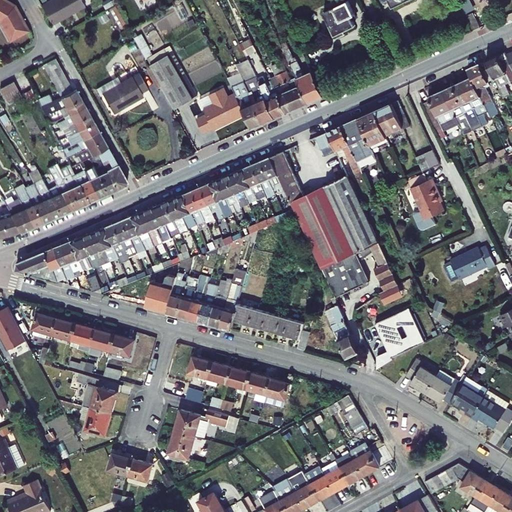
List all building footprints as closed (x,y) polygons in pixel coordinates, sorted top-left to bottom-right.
[(0,0),(0,22),(10,41),(30,31),(30,30),(19,11),(18,12),(13,3),(8,0),(0,0)] [(86,6),(82,0),(50,0),(41,5),(52,25),(86,6)] [(355,15),(348,0),(324,12),(333,31),(332,32),(335,39),(346,34),(344,31),(356,25),(351,16),(355,15)] [(472,31),(459,4),(451,7),(464,35),(472,31)] [(126,24),(115,5),(109,9),(120,28),(126,24)] [(472,31),(480,27),(473,13),(465,17),(472,31)] [(165,16),(166,26),(179,25),(178,15),(165,16)] [(147,58),(153,55),(141,33),(134,37),(146,59),(147,58)] [(257,51),(251,39),(241,44),(247,57),(257,51)] [(172,50),(169,45),(164,48),(167,53),(172,50)] [(147,58),(176,109),(193,99),(193,98),(198,95),(172,50),(167,53),(164,48),(153,55),(147,58)] [(290,50),(284,52),(297,78),(309,103),(325,96),(313,71),(305,75),(296,57),(294,58),(290,50)] [(511,66),(507,55),(505,52),(487,60),(504,98),(511,94),(506,84),(511,81),(511,66)] [(59,63),(56,58),(44,64),(47,70),(59,63)] [(240,62),(244,72),(233,76),(235,83),(258,75),(253,58),(240,62)] [(282,61),(277,63),(299,108),(309,103),(297,78),(291,80),(282,61)] [(62,69),(59,63),(47,70),(50,75),(62,69)] [(299,108),(277,63),(272,66),(277,76),(271,79),(272,80),(288,112),(289,112),(299,108)] [(490,85),(480,63),(468,69),(472,76),(485,104),(486,104),(490,114),(497,110),(486,87),(490,85)] [(161,86),(151,67),(147,69),(158,88),(161,86)] [(325,96),(333,93),(321,68),(313,71),(325,96)] [(65,74),(62,69),(50,75),(53,81),(65,74)] [(103,94),(113,112),(143,95),(142,92),(148,88),(139,73),(122,83),(116,86),(112,79),(96,89),(100,95),(103,94)] [(68,80),(65,74),(53,81),(56,86),(68,80)] [(118,76),(112,79),(116,86),(122,83),(118,76)] [(485,104),(472,76),(462,81),(471,100),(479,116),(488,112),(485,104)] [(276,117),(258,79),(257,77),(245,83),(265,122),(276,117)] [(288,112),(272,80),(267,83),(263,77),(258,79),(276,117),(288,112)] [(1,87),(8,101),(21,94),(14,80),(5,85),(1,87)] [(71,85),(68,80),(56,86),(59,92),(71,85)] [(265,122),(245,83),(244,81),(233,87),(236,93),(246,113),(253,127),(265,122)] [(471,100),(462,81),(453,85),(462,105),(467,117),(471,117),(476,127),(483,125),(480,120),(479,116),(471,100)] [(74,91),(71,85),(59,92),(62,97),(74,91)] [(467,117),(462,105),(453,85),(443,90),(452,109),(456,117),(459,124),(464,135),(474,130),(467,117)] [(246,113),(236,93),(229,96),(224,87),(200,99),(207,114),(197,119),(204,133),(214,128),(214,129),(246,113)] [(24,93),(27,100),(36,95),(32,89),(24,93)] [(82,97),(77,89),(74,91),(62,97),(61,97),(53,101),(47,105),(46,103),(41,105),(46,115),(60,109),(66,106),(82,97)] [(452,109),(443,90),(429,97),(431,101),(424,104),(436,130),(443,127),(441,124),(456,117),(452,109)] [(49,93),(38,99),(41,105),(46,103),(47,105),(53,101),(49,93)] [(21,94),(8,101),(9,104),(23,97),(21,94)] [(86,106),(82,97),(66,106),(60,109),(64,117),(66,116),(86,106)] [(405,113),(399,100),(392,103),(398,116),(405,113)] [(398,116),(392,103),(375,110),(386,135),(403,127),(399,117),(398,116)] [(91,114),(86,106),(66,116),(67,119),(58,123),(61,129),(63,128),(91,114)] [(386,135),(375,110),(359,118),(371,145),(388,137),(386,135)] [(16,130),(6,112),(0,116),(0,117),(9,134),(16,130)] [(95,122),(91,114),(63,128),(68,136),(79,130),(95,122)] [(411,126),(405,114),(399,117),(403,127),(404,129),(411,126)] [(459,124),(456,117),(441,124),(443,127),(444,130),(459,124)] [(371,145),(359,118),(342,125),(358,161),(375,153),(374,150),(371,145)] [(95,122),(79,130),(81,134),(83,138),(100,130),(95,122)] [(358,161),(342,125),(328,132),(334,144),(337,151),(344,147),(347,154),(356,173),(363,170),(361,167),(358,161)] [(83,138),(77,141),(79,145),(68,151),(70,155),(71,155),(88,147),(104,138),(100,130),(83,138)] [(334,144),(328,132),(315,137),(321,150),(334,144)] [(83,138),(81,134),(61,144),(63,148),(66,147),(77,141),(83,138)] [(388,137),(371,145),(374,150),(387,144),(386,142),(389,140),(388,137)] [(104,138),(88,147),(93,155),(94,155),(109,147),(104,138)] [(128,181),(109,147),(94,155),(96,160),(101,157),(103,160),(103,161),(103,162),(106,166),(117,189),(127,185),(128,181)] [(347,154),(344,147),(337,151),(340,157),(347,154)] [(440,164),(433,149),(424,154),(430,168),(440,164)] [(370,223),(348,174),(337,180),(325,185),(325,186),(304,196),(302,192),(290,165),(291,165),(288,158),(287,159),(284,151),(270,157),(286,190),(288,195),(292,203),(293,202),(295,208),(294,208),(297,214),(298,213),(300,217),(323,268),(356,252),(356,253),(379,242),(376,236),(370,223)] [(378,160),(375,153),(358,161),(361,167),(378,160)] [(430,168),(424,154),(417,157),(423,171),(430,168)] [(286,190),(270,157),(262,161),(276,194),(286,190)] [(89,201),(76,174),(72,176),(65,160),(58,163),(80,205),(89,201)] [(276,194),(262,161),(253,164),(267,195),(268,197),(276,194)] [(80,205),(58,163),(55,164),(48,167),(57,184),(49,189),(61,214),(70,210),(80,205)] [(267,195),(253,164),(244,168),(258,199),(267,195)] [(108,193),(97,171),(94,165),(88,168),(86,166),(84,167),(85,169),(99,197),(108,193)] [(117,189),(106,166),(97,171),(108,193),(117,189)] [(258,199),(244,168),(236,172),(249,203),(258,199)] [(99,197),(85,169),(76,174),(89,201),(99,197)] [(61,214),(49,189),(39,171),(31,175),(35,182),(52,218),(61,214)] [(249,203),(236,172),(227,175),(241,207),(250,203),(249,203)] [(409,180),(412,187),(430,179),(427,172),(409,180)] [(241,207),(227,175),(219,179),(230,205),(234,204),(236,211),(237,213),(243,211),(241,207)] [(433,216),(445,210),(441,202),(438,196),(440,195),(433,178),(430,179),(412,187),(421,209),(415,212),(414,215),(420,228),(422,229),(425,229),(437,224),(433,216)] [(230,205),(219,179),(210,183),(225,217),(230,215),(228,211),(226,207),(230,205)] [(52,218),(35,182),(26,187),(43,222),(52,218)] [(43,222),(26,187),(24,183),(14,188),(19,198),(34,226),(43,222)] [(225,217),(210,183),(201,186),(213,212),(216,210),(221,220),(225,218),(225,217)] [(213,212),(201,186),(193,190),(206,221),(207,222),(215,218),(213,212)] [(206,221),(193,190),(184,194),(196,220),(198,224),(206,221)] [(288,195),(286,190),(276,194),(278,198),(279,199),(288,195)] [(196,220),(184,194),(176,197),(187,224),(196,220)] [(269,201),(268,197),(267,195),(258,199),(259,202),(261,206),(270,202),(269,201)] [(187,224),(176,197),(167,201),(179,229),(181,233),(190,230),(187,224)] [(34,226),(19,198),(6,205),(11,213),(21,231),(34,226)] [(179,229),(167,201),(158,205),(170,231),(171,232),(179,229)] [(170,231),(158,205),(150,208),(164,241),(164,242),(173,238),(172,235),(171,232),(170,231)] [(164,241),(150,208),(141,212),(155,245),(164,241)] [(297,214),(294,208),(284,213),(287,218),(293,215),(297,214)] [(155,245),(141,212),(133,215),(146,249),(155,245)] [(11,213),(0,215),(0,237),(21,231),(11,213)] [(287,218),(284,213),(276,216),(278,222),(283,220),(287,218)] [(133,215),(124,219),(138,253),(140,258),(148,255),(146,249),(133,215)] [(278,222),(276,216),(267,220),(270,225),(278,222)] [(138,253),(124,219),(115,222),(129,257),(138,253)] [(270,225),(267,220),(258,223),(260,229),(270,225)] [(209,226),(207,222),(206,221),(198,224),(200,230),(209,226)] [(129,257),(115,222),(107,226),(119,257),(122,262),(130,259),(129,257)] [(380,234),(374,222),(370,223),(376,236),(380,234)] [(258,223),(249,227),(251,233),(259,230),(260,229),(258,223)] [(119,257),(107,226),(98,230),(111,261),(119,257)] [(251,233),(249,227),(240,231),(243,237),(245,236),(251,233)] [(181,233),(179,229),(171,232),(172,235),(173,238),(173,239),(181,236),(180,234),(181,233)] [(111,261),(98,230),(89,233),(97,252),(102,264),(102,265),(111,261)] [(255,242),(259,230),(251,233),(245,236),(244,239),(255,242)] [(97,252),(89,233),(81,237),(88,255),(93,266),(93,268),(102,264),(97,252)] [(232,236),(232,235),(223,239),(226,244),(231,242),(234,240),(232,236)] [(244,239),(245,236),(243,237),(242,237),(234,240),(231,242),(230,248),(243,244),(244,239)] [(88,255),(81,237),(72,240),(83,268),(84,270),(93,266),(88,255)] [(226,244),(223,239),(223,237),(214,241),(217,247),(220,246),(226,244)] [(83,268),(72,240),(64,244),(76,275),(76,276),(82,274),(80,269),(83,268)] [(496,241),(487,245),(496,265),(505,261),(496,241)] [(230,248),(231,242),(226,244),(220,246),(218,252),(230,251),(230,248)] [(379,242),(356,253),(356,252),(323,268),(336,297),(370,281),(360,260),(373,251),(380,266),(388,262),(379,242)] [(76,275),(64,244),(55,247),(67,277),(68,279),(76,275)] [(460,277),(460,278),(488,265),(489,269),(496,265),(487,245),(480,248),(480,247),(452,260),(452,261),(445,265),(452,281),(460,277)] [(67,277),(55,247),(46,251),(58,281),(67,277)] [(191,256),(189,250),(182,253),(179,254),(178,254),(180,260),(191,256)] [(58,281),(46,251),(18,263),(16,270),(58,282),(58,281)] [(174,265),(172,260),(163,263),(165,269),(174,265)] [(398,284),(388,262),(380,266),(375,268),(385,290),(380,292),(380,293),(382,292),(398,284)] [(239,304),(247,271),(237,268),(233,281),(229,297),(221,326),(232,329),(234,320),(239,304)] [(148,277),(145,271),(136,275),(139,281),(148,277)] [(179,315),(187,282),(182,280),(184,274),(179,272),(177,279),(174,289),(168,312),(179,315)] [(200,321),(209,286),(208,286),(203,284),(204,281),(206,276),(201,274),(200,278),(189,318),(200,321)] [(102,288),(96,275),(88,279),(93,292),(102,288)] [(139,281),(136,275),(128,279),(131,284),(139,281)] [(168,278),(158,275),(156,281),(164,283),(167,283),(168,278)] [(189,318),(200,278),(189,275),(187,282),(179,315),(189,318)] [(221,326),(229,297),(224,296),(228,280),(222,278),(220,286),(210,324),(221,326)] [(229,297),(233,281),(228,280),(224,296),(229,297)] [(156,309),(163,286),(166,287),(167,283),(164,283),(156,281),(149,307),(156,309)] [(210,324),(220,286),(209,283),(209,286),(200,321),(210,324)] [(404,296),(398,284),(382,292),(380,293),(385,304),(404,296)] [(168,312),(174,289),(170,288),(166,287),(163,286),(156,309),(168,312)] [(359,352),(343,317),(344,317),(336,297),(333,299),(336,306),(331,308),(338,323),(332,325),(347,358),(359,352)] [(285,308),(263,302),(260,310),(282,316),(285,308)] [(260,310),(239,304),(234,320),(256,326),(260,310)] [(28,340),(10,306),(0,311),(0,335),(8,351),(28,340)] [(338,323),(331,308),(325,311),(332,325),(338,323)] [(425,342),(409,308),(376,323),(389,350),(377,355),(377,368),(375,369),(375,370),(393,359),(392,357),(425,342)] [(511,309),(501,315),(511,335),(511,309)] [(282,316),(260,310),(256,326),(278,332),(282,316)] [(34,334),(42,336),(44,331),(53,334),(58,317),(38,312),(33,328),(35,329),(34,334)] [(305,322),(282,316),(278,332),(300,338),(303,331),(305,322)] [(58,317),(53,334),(73,340),(77,323),(58,317)] [(80,342),(78,348),(90,352),(97,328),(77,323),(73,340),(80,342)] [(90,352),(90,353),(101,356),(103,348),(111,350),(116,334),(97,328),(90,352)] [(305,350),(310,333),(303,331),(300,338),(298,348),(305,350)] [(111,350),(131,356),(136,339),(116,334),(111,350)] [(80,342),(73,340),(71,346),(78,348),(80,342)] [(44,347),(40,362),(45,363),(47,358),(49,348),(44,347)] [(194,355),(189,372),(199,375),(198,381),(207,383),(214,361),(194,355)] [(436,375),(421,366),(423,363),(416,358),(406,374),(413,379),(411,382),(426,392),(436,375)] [(71,361),(70,366),(85,370),(87,362),(82,361),(81,364),(71,361)] [(228,383),(233,366),(214,361),(207,383),(207,384),(217,387),(218,380),(228,383)] [(85,370),(93,372),(95,364),(87,362),(85,370)] [(233,366),(228,383),(248,388),(252,372),(233,366)] [(122,372),(107,368),(104,376),(120,380),(122,372)] [(455,379),(440,369),(436,375),(426,392),(441,401),(443,398),(450,402),(451,401),(460,386),(454,381),(455,379)] [(272,377),(252,372),(248,388),(258,391),(256,399),(265,401),(267,394),(272,377)] [(92,407),(112,413),(119,392),(98,386),(100,378),(80,373),(77,381),(89,384),(83,405),(85,405),(92,407)] [(460,386),(466,376),(464,375),(460,382),(455,379),(454,381),(460,386)] [(482,386),(466,376),(460,386),(451,401),(466,410),(465,412),(471,417),(488,390),(488,389),(482,385),(482,386)] [(267,394),(287,399),(292,383),(272,377),(267,394)] [(205,392),(189,388),(186,398),(202,403),(205,392)] [(509,403),(488,390),(471,417),(478,421),(479,418),(494,428),(506,410),(505,409),(509,403)] [(349,394),(338,401),(342,408),(354,401),(349,394)] [(213,397),(211,405),(221,408),(224,400),(213,397)] [(224,400),(221,408),(232,411),(234,403),(224,400)] [(342,408),(346,415),(358,408),(354,401),(342,408)] [(335,403),(327,407),(332,415),(339,411),(335,403)] [(85,405),(81,419),(88,421),(92,407),(85,405)] [(106,435),(112,413),(92,407),(88,421),(86,429),(106,435)] [(346,415),(350,421),(361,414),(358,408),(346,415)] [(181,409),(175,431),(200,438),(201,438),(206,420),(233,428),(236,416),(209,409),(207,416),(181,409)] [(350,421),(354,428),(365,421),(361,414),(350,421)] [(354,428),(358,435),(369,428),(365,421),(354,428)] [(175,431),(169,453),(190,458),(192,450),(196,451),(200,438),(175,431)] [(356,459),(365,475),(387,463),(379,448),(372,452),(366,442),(363,437),(360,439),(363,444),(351,450),(356,459)] [(9,447),(5,438),(0,440),(0,476),(18,468),(18,467),(25,464),(16,444),(9,447)] [(226,445),(224,450),(235,454),(236,453),(242,450),(226,445)] [(114,453),(109,469),(129,475),(134,458),(114,453)] [(333,462),(322,469),(335,492),(350,483),(341,467),(337,460),(333,454),(330,456),(333,462)] [(134,458),(129,475),(149,480),(154,464),(134,458)] [(192,459),(191,465),(203,469),(205,462),(192,459)] [(341,467),(350,483),(365,475),(356,459),(341,467)] [(67,462),(60,466),(64,474),(71,470),(67,462)] [(487,480),(459,463),(453,466),(459,478),(465,482),(462,486),(477,495),(487,480)] [(305,474),(320,500),(335,492),(322,469),(320,465),(309,472),(305,474)] [(446,470),(452,482),(455,480),(459,478),(453,466),(446,470)] [(304,470),(303,470),(300,472),(304,479),(292,485),(305,508),(320,500),(305,474),(304,470)] [(439,474),(446,486),(452,482),(446,470),(439,474)] [(162,476),(168,487),(175,483),(168,472),(162,476)] [(432,478),(439,490),(446,486),(439,474),(432,478)] [(129,475),(127,482),(147,487),(149,480),(129,475)] [(425,482),(432,493),(439,490),(432,478),(425,482)] [(459,478),(455,480),(458,491),(474,501),(477,495),(462,486),(465,482),(459,478)] [(38,479),(24,485),(28,494),(8,503),(12,511),(46,511),(51,510),(38,479)] [(484,500),(480,506),(487,511),(501,488),(487,480),(477,495),(484,500)] [(287,511),(297,511),(305,508),(292,485),(285,489),(282,482),(274,486),(275,489),(287,511)] [(488,511),(505,511),(511,501),(511,495),(501,488),(487,511),(488,511)] [(259,511),(287,511),(275,489),(260,498),(265,509),(259,511)] [(215,492),(199,501),(205,511),(220,511),(225,510),(215,492)] [(114,493),(112,500),(121,503),(123,495),(114,493)] [(429,494),(402,509),(403,511),(433,511),(438,510),(429,494)] [(121,503),(131,506),(133,498),(123,495),(121,503)] [(474,501),(473,502),(476,504),(480,506),(484,500),(477,495),(474,501)]
